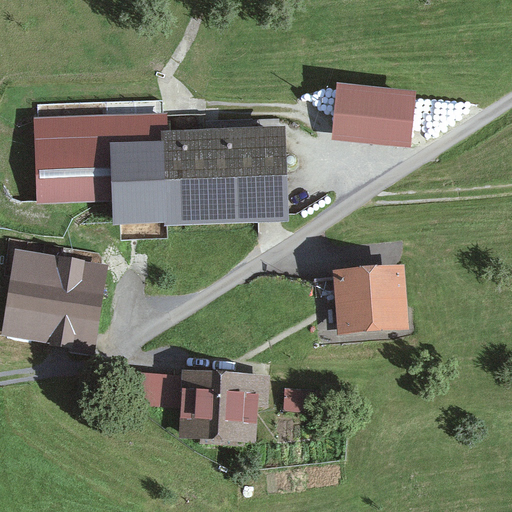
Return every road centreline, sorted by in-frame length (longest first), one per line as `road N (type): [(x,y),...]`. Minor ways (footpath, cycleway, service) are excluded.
road 1 (unclassified): [(63,364),(133,342),(511,100)]
road 2 (track): [(511,185),(358,201)]
